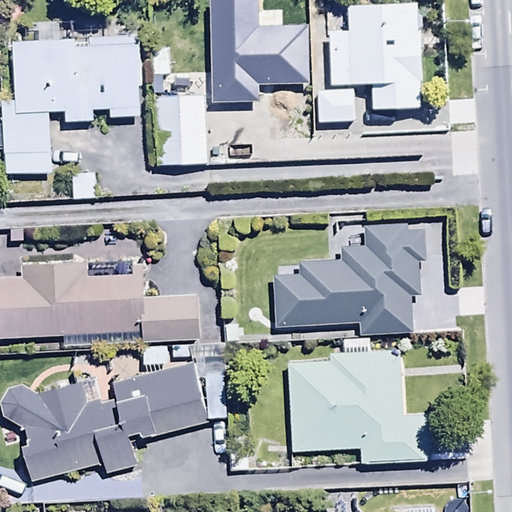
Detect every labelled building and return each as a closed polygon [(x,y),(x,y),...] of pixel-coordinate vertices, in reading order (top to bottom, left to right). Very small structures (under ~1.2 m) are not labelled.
[(228,49),(202,50),(204,101),(218,101),(219,117),(229,116),(228,98),(253,97),(253,103),(274,101),(277,150),(325,148),(317,1),(264,1),(264,4),(247,5),(248,21),(227,22),(228,49)] [(35,47),(10,47),(11,106),(2,106),(3,180),(50,179),(49,118),(66,117),(66,125),(94,125),(94,114),(112,114),(112,122),(140,121),(138,41),(114,42),(114,28),(35,30),(35,47)] [(204,101),(153,103),(154,170),(206,169),(204,101)] [(95,176),(71,177),(72,205),(96,204),(95,176)] [(274,280),(275,331),(358,330),(359,339),(410,339),(409,299),(418,299),(418,267),(425,267),(425,234),(408,234),(408,229),(366,229),(366,250),(341,250),(341,264),(299,264),(299,280),(274,280)] [(0,282),(0,343),(142,337),(142,347),(201,344),(199,300),(143,302),(141,271),(131,271),(131,265),(21,270),(22,281),(0,282)] [(344,344),(345,357),(329,357),(329,367),(289,369),(291,456),(359,454),(360,469),(429,467),(428,418),(405,419),(403,355),(371,356),(370,342),(344,344)] [(30,451),(22,452),(30,487),(102,469),(104,477),(136,469),(129,442),(141,439),(142,445),(209,428),(195,369),(112,389),(115,405),(103,408),(98,385),(40,399),(24,389),(10,393),(2,407),(5,422),(23,434),(29,443),(30,451)]
